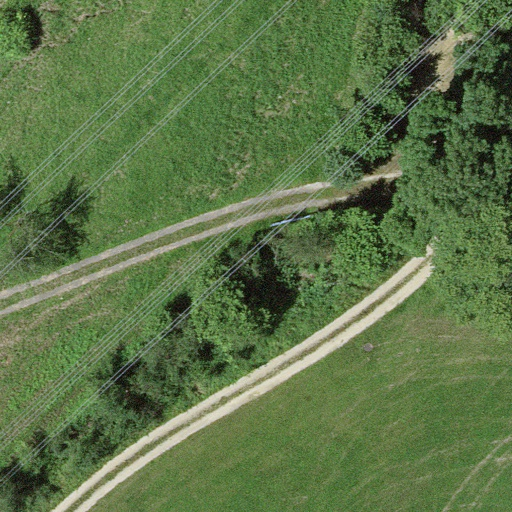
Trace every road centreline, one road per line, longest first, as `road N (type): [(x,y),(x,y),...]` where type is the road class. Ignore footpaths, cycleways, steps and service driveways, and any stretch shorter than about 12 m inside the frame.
road 1 (track): [(511,159),(488,195),(364,309),(123,459),(75,511)]
road 2 (track): [(0,302),(180,230),(511,140)]
